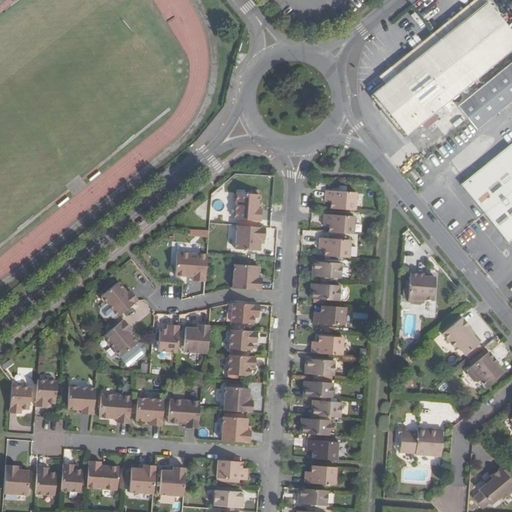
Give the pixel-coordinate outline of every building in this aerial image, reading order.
[(511,28),(488,0),(440,39),(475,79),(511,49),(511,28)] [(407,136),(475,79),(440,39),(373,94),(407,136)] [(477,132),(511,103),(511,63),(457,107),(468,121),(477,132)] [(511,142),(460,185),(483,213),(511,190),(511,142)] [(330,202),(330,209),(355,211),(356,192),(324,190),(324,198),(330,198),(330,202)] [(508,243),(511,239),(511,190),(483,213),(508,243)] [(256,209),(257,204),(257,195),(236,194),(232,195),(232,200),(235,202),(234,219),(260,221),(261,209),(259,209),(256,209)] [(329,226),(328,232),(354,234),(355,216),(323,213),(323,222),(329,222),(329,226)] [(261,239),(265,239),(266,228),(237,226),(235,249),(259,251),(260,244),(261,239)] [(325,249),(324,255),(348,257),(349,240),(319,238),(319,245),(325,245),(325,249)] [(176,276),(188,278),(188,275),(193,276),(193,278),(193,281),(206,282),(208,256),(208,254),(178,252),(176,276)] [(321,280),(327,281),(327,277),(341,277),(342,263),(313,261),(311,276),(322,276),(321,280)] [(234,264),(232,288),(261,290),(262,278),(257,278),(257,274),(258,266),(248,265),(244,265),(234,264)] [(427,281),(427,276),(413,275),(412,289),(407,289),(406,299),(412,299),(412,304),(414,304),(416,307),(424,307),(426,305),(428,305),(428,303),(438,303),(439,281),(434,281),(427,281)] [(327,281),(321,280),(321,284),(311,283),(309,298),(339,300),(340,285),(327,284),(327,281)] [(108,304),(118,317),(139,300),(132,291),(129,292),(128,294),(124,289),(119,283),(102,297),(103,298),(102,302),(104,304),(108,304)] [(255,324),(255,317),(255,313),(259,313),(259,305),(234,303),(233,322),(255,324)] [(343,325),(344,307),(321,305),(320,312),(320,315),(314,315),(314,323),(343,325)] [(139,342),(133,335),(130,331),(132,330),(133,329),(125,319),(103,337),(116,351),(115,354),(117,356),(120,356),(121,357),(139,342)] [(482,346),(477,340),(472,333),(475,331),(466,321),(445,337),(457,352),(461,350),(468,358),(482,346)] [(208,355),(208,354),(210,329),(210,326),(197,325),(197,329),(193,329),(186,329),(185,352),(208,355)] [(160,352),(178,354),(180,327),(173,326),(173,330),(169,330),(162,329),(160,352)] [(253,350),(253,344),(253,339),(257,339),(257,332),(231,330),(230,349),(253,350)] [(312,345),(311,352),(341,355),(342,337),(319,335),(319,341),(318,345),(312,345)] [(139,342),(121,357),(120,357),(128,367),(147,352),(147,346),(144,343),(139,342)] [(498,366),(501,363),(492,353),(470,371),(472,373),(471,375),(476,382),(479,382),(480,384),(482,382),(488,389),(505,375),(501,371),(498,366)] [(255,358),(229,356),(228,374),(250,376),(251,369),(251,365),(255,365),(255,358)] [(314,377),(320,378),(320,375),(334,376),(334,361),(306,358),(305,373),(314,374),(314,377)] [(403,386),(411,385),(411,376),(402,377),(403,386)] [(303,396),(323,397),(328,398),(332,398),(333,382),(320,381),(320,378),(314,377),(314,380),(304,380),(303,396)] [(38,381),(37,408),(44,408),(45,405),(49,405),(56,406),(58,382),(38,381)] [(83,410),(82,413),(82,415),(94,415),(96,389),(78,388),(76,385),(73,385),(71,387),(69,409),(78,410),(83,410)] [(33,388),(12,386),(10,414),(19,414),(19,411),(23,411),(31,412),(33,388)] [(225,387),(223,411),(252,413),(253,400),(249,400),(249,397),(250,388),(225,387)] [(100,418),(112,419),(112,416),(119,417),(119,420),(118,424),(130,425),(132,397),(102,395),(100,418)] [(150,427),(162,428),(164,400),(146,399),(145,396),(141,396),(139,399),(137,422),(146,422),(150,422),(150,425),(150,427)] [(327,401),(328,398),(323,397),(322,401),(312,400),(311,415),(316,415),(340,417),(341,402),(327,401)] [(187,423),(187,425),(187,428),(199,429),(200,409),(200,403),(171,401),(169,424),(181,425),(181,422),(187,423)] [(300,433),(329,435),(330,420),(316,419),(316,415),(311,415),(311,418),(301,418),(300,433)] [(223,416),(221,441),(250,443),(250,429),(247,429),(247,426),(247,418),(223,416)] [(418,455),(418,457),(442,459),(444,433),(432,432),(432,434),(428,434),(428,432),(419,431),(419,435),(407,434),(407,429),(402,428),(400,440),(404,440),(403,450),(403,454),(418,455)] [(307,440),(306,447),(312,447),(312,451),(311,458),(312,458),(321,458),(336,460),(337,442),(307,440)] [(321,458),(312,458),(312,461),(312,466),(320,466),(320,461),(321,458)] [(243,462),(219,460),(217,478),(249,479),(249,472),(242,472),(242,468),(243,462)] [(119,466),(108,466),(108,468),(101,468),(102,465),(102,462),(91,461),(88,487),(118,489),(119,466)] [(64,464),(62,491),(81,492),(82,470),(75,469),(71,469),(71,464),(64,464)] [(30,471),(24,471),(19,471),(19,466),(7,465),(5,494),(29,495),(30,471)] [(144,468),(139,468),(132,468),(130,493),(154,494),(156,466),(144,465),(144,468)] [(334,485),(335,467),(320,466),(312,466),(310,465),(310,472),(310,475),(303,475),(303,483),(334,485)] [(38,467),(36,494),(55,495),(57,472),(49,472),(45,471),(45,467),(38,467)] [(159,494),(184,496),(185,482),(186,468),(173,467),(173,470),(169,470),(161,470),(159,494)] [(511,481),(502,470),(492,478),(494,481),(488,486),(482,492),(494,507),(503,499),(505,502),(511,495),(511,481)] [(326,504),(327,490),(299,488),(298,502),(306,503),(306,507),(312,508),(312,503),(326,504)] [(226,506),(226,510),(233,510),(233,507),(243,507),(244,492),(215,491),(214,505),(226,506)]
